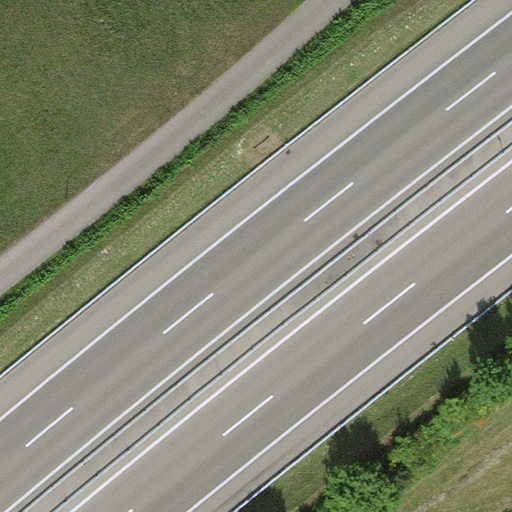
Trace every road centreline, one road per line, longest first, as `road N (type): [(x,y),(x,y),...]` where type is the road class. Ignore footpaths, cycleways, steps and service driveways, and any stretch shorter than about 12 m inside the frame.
road 1 (motorway): [(511,63),(0,471)]
road 2 (motorway): [(134,511),(511,211)]
road 3 (track): [(0,283),(340,0)]
